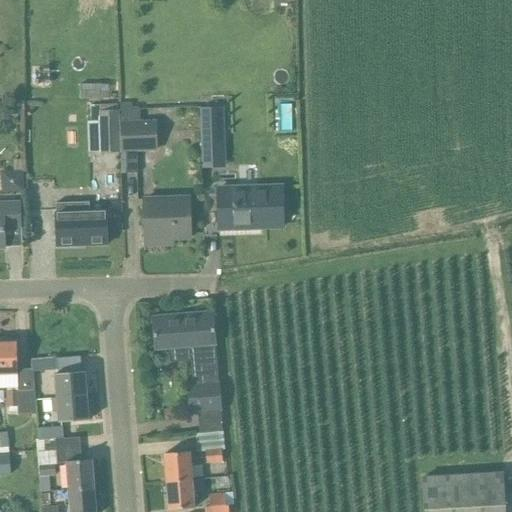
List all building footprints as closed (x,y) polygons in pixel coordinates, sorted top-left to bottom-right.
[(118,152),(117,104),(101,104),(102,152),(118,152)] [(224,167),(222,108),(200,109),(202,167),(224,167)] [(155,150),(153,122),(121,123),(122,151),(155,150)] [(24,191),(23,171),(2,172),(3,192),(24,191)] [(283,227),(282,186),(217,188),(219,229),(221,229),(220,226),(260,224),(260,228),(283,227)] [(145,199),(145,240),(146,246),(172,245),(172,239),(190,238),(189,203),(172,204),(172,198),(145,199)] [(20,228),(19,203),(0,204),(0,248),(4,248),(4,228),(20,228)] [(90,203),(56,204),(57,247),(108,244),(107,212),(90,212),(90,203)] [(154,323),(156,348),(191,346),(195,386),(188,387),(190,412),(221,410),(213,318),(154,323)] [(17,343),(0,343),(0,385),(18,385),(17,363),(17,343)] [(58,370),(57,359),(32,361),(33,372),(58,370)] [(57,399),(87,396),(85,372),(55,374),(57,399)] [(38,414),(36,390),(7,391),(7,408),(18,407),(18,415),(38,414)] [(57,399),(52,399),(53,412),(58,411),(59,423),(69,422),(89,420),(87,396),(57,399)] [(50,492),(42,492),(38,444),(55,443),(55,440),(64,439),(63,427),(38,429),(39,441),(36,441),(41,493),(50,492)] [(7,432),(0,433),(0,448),(9,448),(7,432)] [(57,464),(55,443),(38,444),(42,492),(50,492),(49,477),(56,476),(55,464),(57,464)] [(223,462),(222,450),(206,452),(207,463),(223,462)] [(164,454),(166,482),(192,480),(190,452),(164,454)] [(9,455),(0,455),(0,475),(11,475),(9,455)] [(68,490),(94,488),(92,460),(66,462),(68,490)] [(507,511),(506,473),(424,477),(425,511),(507,511)] [(192,480),(166,482),(168,510),(194,508),(192,480)] [(96,511),(94,488),(68,490),(70,511),(96,511)] [(226,506),(224,493),(209,494),(210,507),(205,507),(205,511),(229,511),(229,505),(226,506)] [(233,493),(224,493),(226,506),(229,505),(234,505),(233,493)]
